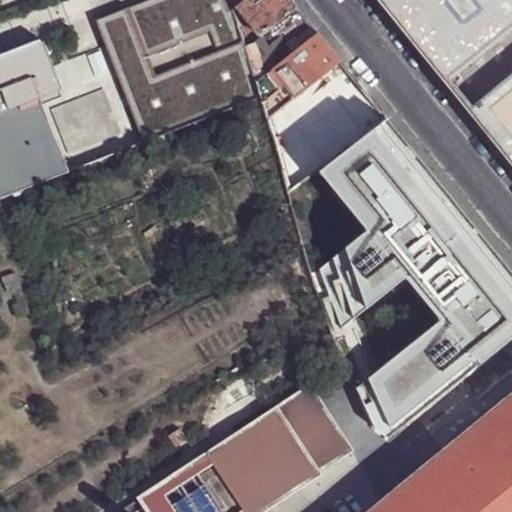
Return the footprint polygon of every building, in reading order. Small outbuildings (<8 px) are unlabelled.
[(244,0),(237,7),(234,10),(246,51),(254,45),(298,7),(292,0),(244,0)] [(511,0),(379,0),(511,161),(511,0)] [(277,114),(341,61),(328,45),(319,34),(275,70),(274,71),(260,82),(277,114)] [(114,71),(61,92),(43,44),(40,44),(39,42),(0,56),(0,200),(142,145),(114,71)] [(260,82),(274,71),(254,45),(246,51),(257,85),(260,82)] [(358,82),(341,61),(277,114),(298,188),(320,170),(386,116),(386,115),(358,82)] [(511,271),(386,116),(320,170),(369,230),(321,270),(335,308),(344,306),(351,328),(410,279),(446,322),(380,376),(396,408),(400,407),(409,424),(503,347),(511,339),(511,271)] [(511,358),(511,393),(367,511),(511,511),(511,339),(503,347),(511,358)] [(226,511),(342,436),(310,387),(141,498),(149,511),(226,511)] [(263,406),(253,391),(225,409),(235,424),(263,406)] [(179,430),(167,438),(174,449),(186,442),(179,430)] [(226,511),(260,511),(319,473),(318,471),(351,450),(342,436),(226,511)]
